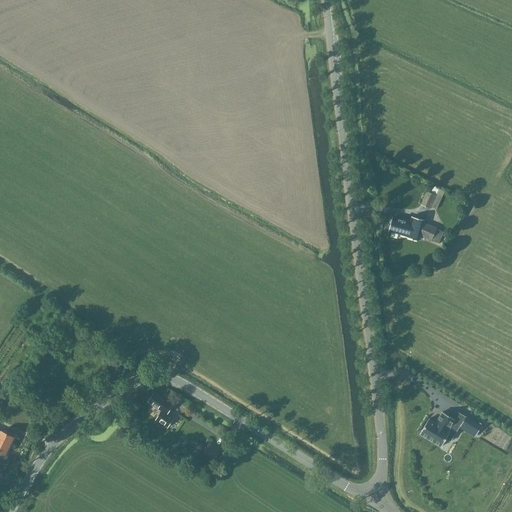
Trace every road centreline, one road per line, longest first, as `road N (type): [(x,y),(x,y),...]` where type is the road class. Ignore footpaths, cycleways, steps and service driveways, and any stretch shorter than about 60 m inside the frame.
road 1 (tertiary): [(374,502),(383,481),(382,432),(325,0)]
road 2 (tertiary): [(10,511),(67,430),(153,375),(174,379),(374,502)]
